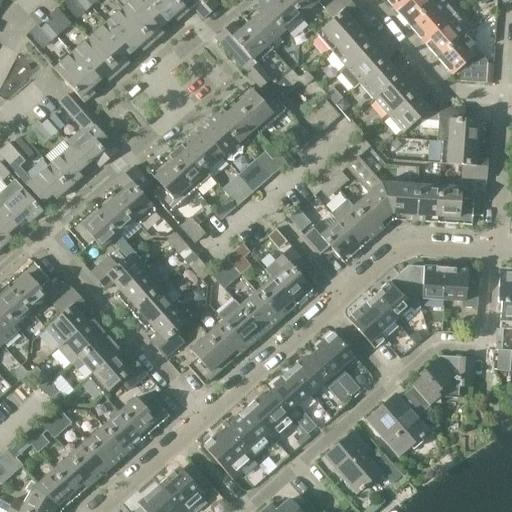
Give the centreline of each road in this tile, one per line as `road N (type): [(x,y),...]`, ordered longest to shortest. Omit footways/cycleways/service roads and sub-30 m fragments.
road 1 (residential): [(40,231),(177,109),(153,81),(245,0)]
road 2 (residential): [(204,418),(40,231)]
road 3 (residential): [(237,511),(388,378)]
road 4 (residential): [(330,307),(399,246),(493,251)]
road 5 (residential): [(361,0),(448,93),(503,100)]
road 6 (residential): [(204,418),(330,307)]
road 7 (residential): [(493,251),(503,100)]
road 8 (residential): [(98,511),(204,418)]
